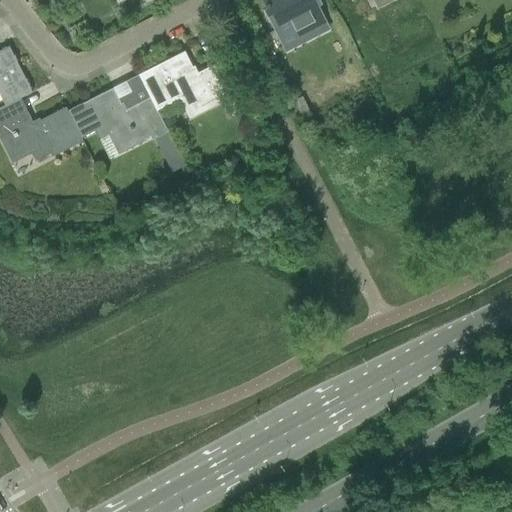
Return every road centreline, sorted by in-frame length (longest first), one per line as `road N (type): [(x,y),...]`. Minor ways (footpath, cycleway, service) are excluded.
road 1 (primary): [(511,315),(156,511)]
road 2 (residential): [(224,0),(88,66),(66,63),(13,0)]
road 3 (primary): [(323,511),(511,404)]
